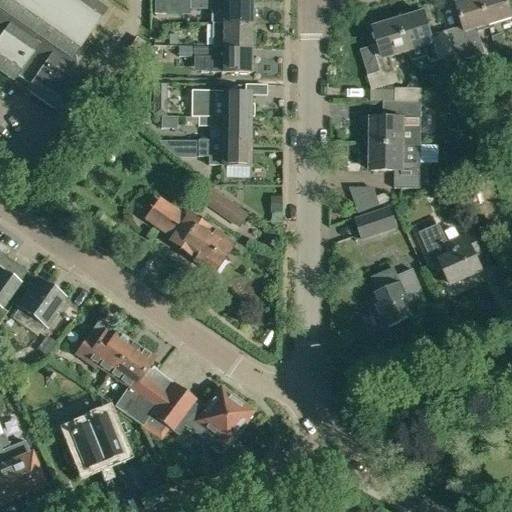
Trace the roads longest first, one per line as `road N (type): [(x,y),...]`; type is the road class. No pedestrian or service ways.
road 1 (unclassified): [(304,393),(311,0)]
road 2 (unclassified): [(304,393),(261,384),(0,199)]
road 3 (tertiary): [(336,450),(511,374)]
road 4 (tertiary): [(196,511),(336,450)]
